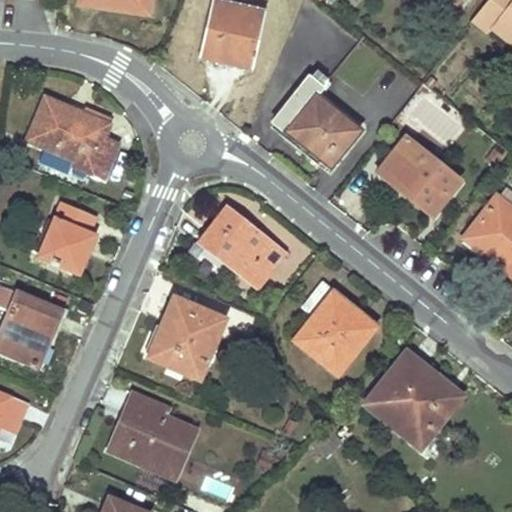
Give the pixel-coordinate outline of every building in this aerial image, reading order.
[(75,0),(75,5),(85,6),(95,8),(96,3),(143,9),(144,0),(75,0)] [(463,0),(442,0),(455,10),(463,0)] [(511,0),(486,0),(476,14),(491,26),(511,0)] [(511,0),(491,26),(511,43),(511,0)] [(227,68),(228,65),(229,62),(237,64),(242,71),(249,73),(263,15),(210,2),(195,60),(227,68)] [(345,147),(351,139),(358,131),(314,95),(325,81),(314,72),(272,123),(321,163),(338,142),(345,147)] [(84,109),(81,115),(78,121),(68,117),(70,112),(43,100),(25,142),(72,163),(70,165),(99,178),(114,144),(101,138),(108,120),(84,109)] [(403,186),(406,183),(408,180),(415,185),(407,197),(431,216),(459,180),(405,138),(381,169),(403,186)] [(468,233),(481,244),(494,254),(490,259),(511,276),(511,210),(496,198),(468,233)] [(78,250),(85,234),(91,219),(61,206),(39,257),(76,273),(85,253),(78,250)] [(223,213),(211,228),(199,243),(230,267),(235,262),(262,282),(285,253),(251,227),(247,232),(223,213)] [(300,307),(311,315),(291,340),(335,375),(373,328),(318,284),(300,307)] [(0,308),(6,311),(0,326),(0,350),(32,364),(43,338),(47,340),(59,311),(0,287),(0,308)] [(148,358),(198,380),(224,321),(174,299),(148,358)] [(434,429),(431,426),(427,423),(442,404),(416,384),(426,371),(404,353),(363,404),(418,448),(434,429)] [(130,409),(140,414),(135,426),(124,422),(113,448),(148,462),(151,456),(179,468),(195,429),(166,417),(169,409),(136,395),(130,409)] [(0,426),(7,430),(18,404),(0,396),(0,426)] [(314,447),(319,453),(324,458),(339,444),(329,433),(314,447)] [(151,456),(148,462),(177,474),(179,468),(151,456)] [(138,511),(108,499),(101,511),(138,511)]
